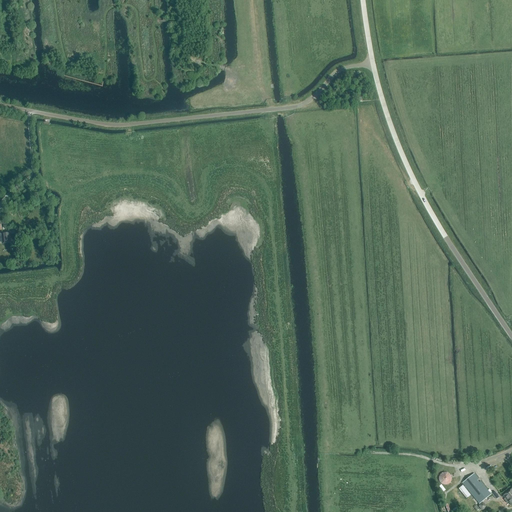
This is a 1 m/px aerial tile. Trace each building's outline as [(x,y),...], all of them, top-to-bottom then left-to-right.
[(8,243),(11,243),(11,242),(16,241),(15,235),(10,235),(10,234),(7,234),(2,235),(3,244),(8,243)] [(440,473),(439,474),(439,475),(438,476),(438,477),(438,478),(438,479),(438,480),(439,482),(440,482),(440,483),(441,484),(442,484),(444,484),(445,484),(446,484),(447,484),(448,483),(449,482),(449,481),(450,480),(450,479),(450,478),(450,477),(450,476),(449,475),(449,474),(448,473),(447,473),(446,472),(445,472),(443,472),(442,472),(441,473),(440,473)] [(491,494),(474,473),(462,483),(479,503),(491,494)] [(471,494),(464,484),(459,488),(466,498),(471,494)] [(511,489),(503,496),(505,499),(504,500),(507,503),(508,502),(511,506),(511,505),(511,489)]
